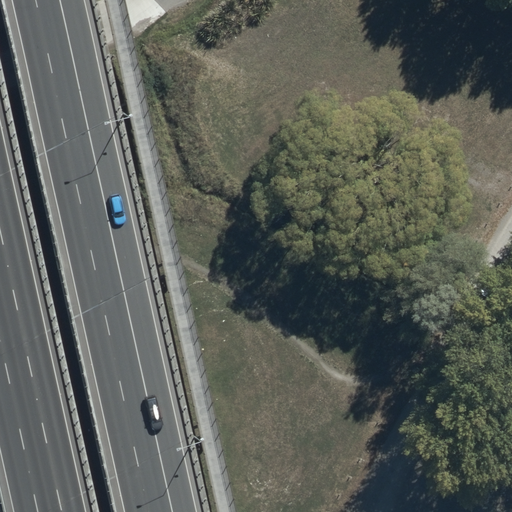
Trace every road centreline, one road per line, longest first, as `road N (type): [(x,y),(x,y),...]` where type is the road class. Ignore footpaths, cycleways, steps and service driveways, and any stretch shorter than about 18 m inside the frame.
road 1 (motorway): [(45,0),(158,511)]
road 2 (unclassified): [(511,252),(361,511)]
road 3 (motorway): [(49,511),(0,285)]
road 4 (unclassified): [(136,0),(0,70)]
